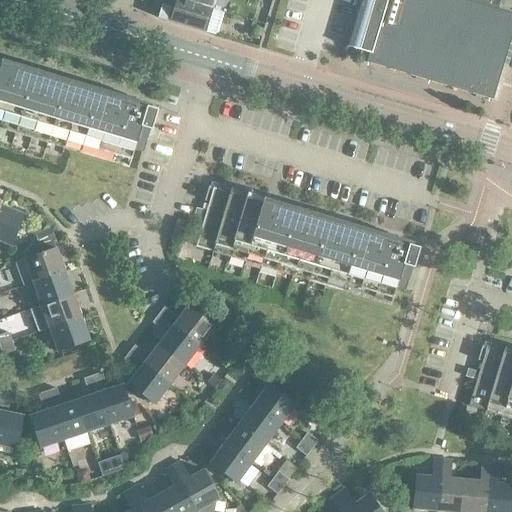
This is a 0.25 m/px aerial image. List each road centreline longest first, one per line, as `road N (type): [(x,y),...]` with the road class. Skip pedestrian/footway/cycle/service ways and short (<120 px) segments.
road 1 (tertiary): [(511,151),(212,61)]
road 2 (unclassified): [(192,127),(434,201)]
road 3 (residential): [(511,307),(479,297),(450,396)]
